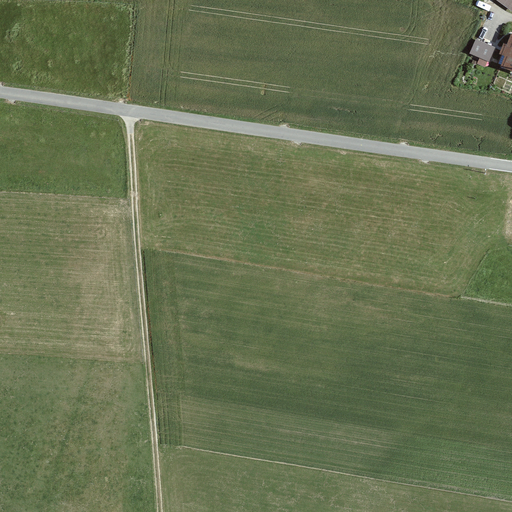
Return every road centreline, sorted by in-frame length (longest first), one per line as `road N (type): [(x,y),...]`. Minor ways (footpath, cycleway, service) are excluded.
road 1 (tertiary): [(0,95),(511,167)]
road 2 (track): [(125,113),(157,511)]
